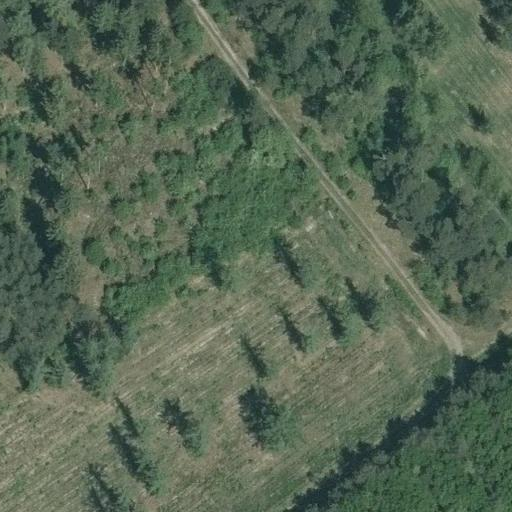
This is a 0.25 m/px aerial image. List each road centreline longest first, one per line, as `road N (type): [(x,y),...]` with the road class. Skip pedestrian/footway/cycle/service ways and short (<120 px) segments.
road 1 (track): [(479,350),(204,0)]
road 2 (track): [(511,326),(266,511)]
